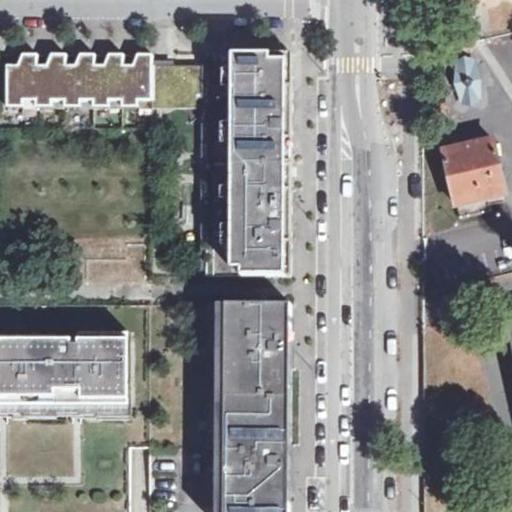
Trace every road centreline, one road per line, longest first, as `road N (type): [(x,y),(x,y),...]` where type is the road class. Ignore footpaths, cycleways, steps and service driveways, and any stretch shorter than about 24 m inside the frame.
road 1 (tertiary): [(371,511),(367,189),(354,125),(354,1)]
road 2 (residential): [(354,1),(0,9)]
